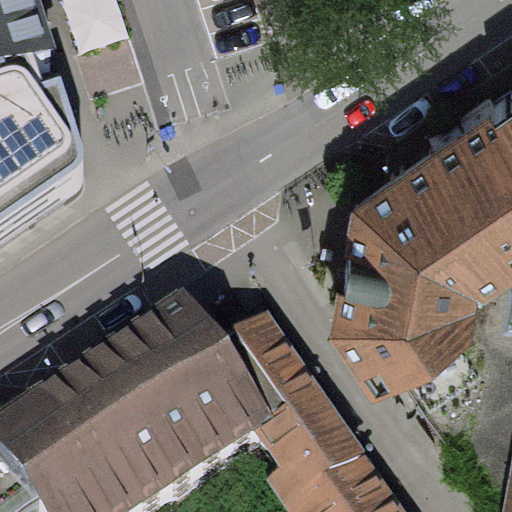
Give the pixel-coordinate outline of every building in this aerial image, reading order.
[(0,0),(0,91),(32,80),(53,72),(28,0),(0,0)] [(0,252),(73,203),(81,197),(84,191),(85,185),(85,179),(82,169),(66,121),(62,107),(43,113),(32,80),(0,91),(0,252)] [(511,89),(455,128),(360,194),(351,275),(348,299),(347,308),(385,369),(389,367),(397,362),(475,307),(478,272),(511,249),(511,89)] [(511,511),(511,249),(478,272),(475,307),(397,362),(499,511),(511,511)] [(0,511),(160,511),(261,444),(210,369),(218,363),(183,316),(130,352),(0,438),(0,511)] [(386,511),(262,330),(233,350),(234,353),(218,363),(210,369),(261,444),(288,483),(279,489),(295,511),(386,511)]
